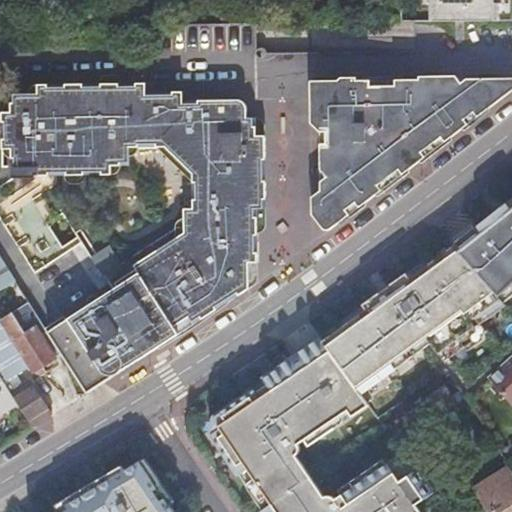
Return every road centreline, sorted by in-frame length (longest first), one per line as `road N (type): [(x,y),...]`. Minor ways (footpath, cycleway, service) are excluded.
road 1 (unclassified): [(144,396),(351,259),(511,132)]
road 2 (unclassified): [(0,483),(144,396)]
road 3 (residential): [(144,396),(222,511)]
